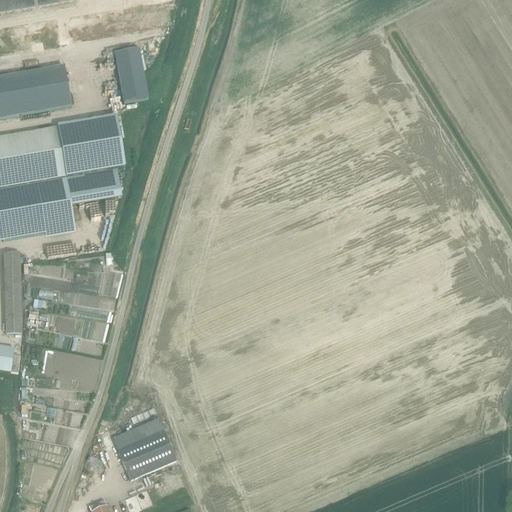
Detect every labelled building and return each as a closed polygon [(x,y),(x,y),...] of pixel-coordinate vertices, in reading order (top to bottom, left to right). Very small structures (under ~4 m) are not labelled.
[(74,0),(0,0),(0,15),(75,2),(74,0)] [(117,21),(154,18),(153,1),(115,3),(117,21)] [(81,40),(73,42),(75,49),(83,47),(81,40)] [(124,105),(148,101),(139,51),(115,55),(124,105)] [(0,120),(71,108),(64,68),(0,79),(0,120)] [(58,130),(0,139),(0,243),(45,236),(46,235),(37,184),(66,179),(83,177),(82,169),(105,165),(106,173),(116,171),(125,169),(117,119),(58,130)] [(20,255),(4,255),(6,336),(22,335),(20,255)] [(55,303),(54,296),(47,297),(48,304),(55,303)] [(41,307),(40,315),(49,316),(50,308),(41,307)] [(0,348),(0,372),(11,374),(12,365),(14,350),(0,348)] [(131,482),(177,463),(158,421),(112,440),(118,453),(131,482)] [(99,450),(113,455),(114,450),(100,445),(99,450)] [(95,465),(93,470),(105,475),(107,469),(95,465)] [(136,494),(140,506),(163,498),(159,487),(136,494)] [(89,508),(90,511),(109,511),(105,501),(89,508)]
